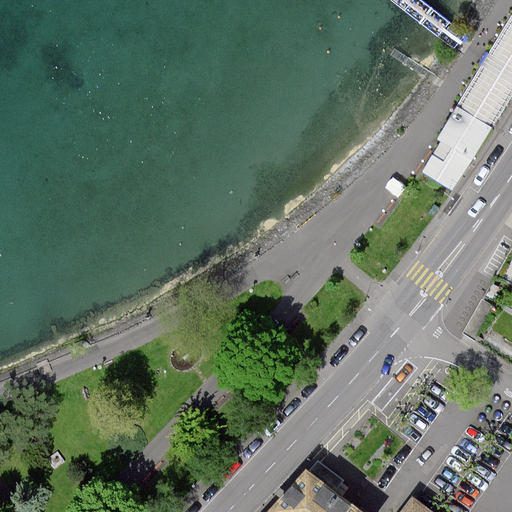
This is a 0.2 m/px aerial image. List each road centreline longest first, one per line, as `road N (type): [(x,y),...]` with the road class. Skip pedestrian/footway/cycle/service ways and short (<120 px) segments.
road 1 (primary): [(409,313),(225,511)]
road 2 (primary): [(511,175),(409,313)]
road 3 (residential): [(409,313),(511,387)]
